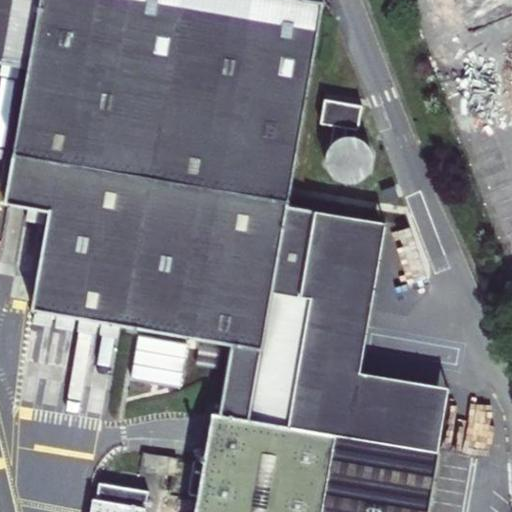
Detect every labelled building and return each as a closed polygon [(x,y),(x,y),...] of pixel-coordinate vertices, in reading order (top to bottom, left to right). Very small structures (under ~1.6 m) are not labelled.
[(46,0),(0,0),(0,60),(33,67),(46,0)] [(233,345),(221,413),(213,412),(195,511),(427,511),(438,451),(295,425),(287,424),(309,300),(299,298),(314,211),(287,207),(323,2),(312,0),(46,0),(33,67),(4,202),(28,206),(49,210),(51,211),(34,309),(37,310),(55,313),(60,314),(77,317),(82,318),(100,321),(104,321),(122,325),(233,345)] [(362,107),(324,101),(320,125),(358,132),(362,107)] [(331,176),(337,181),(344,184),(352,184),(359,182),(365,178),(370,172),(372,165),(372,157),(370,150),(365,144),(359,140),(352,138),(344,138),(336,141),(330,147),(327,154),(326,162),(327,170),(331,176)] [(47,221),(49,210),(28,206),(27,217),(47,221)] [(389,222),(314,211),(299,298),(309,300),(317,301),(295,425),(438,451),(452,388),(363,372),(389,222)] [(317,301),(309,300),(287,424),(295,425),(317,301)] [(53,324),(55,313),(37,310),(36,321),(53,324)] [(75,328),(77,317),(60,314),(58,325),(75,328)] [(97,332),(100,321),(82,318),(80,329),(97,332)] [(120,336),(122,325),(104,321),(102,333),(120,336)] [(170,428),(185,343),(142,335),(127,420),(170,428)] [(99,482),(96,499),(93,498),(90,511),(144,511),(148,492),(99,482)]
